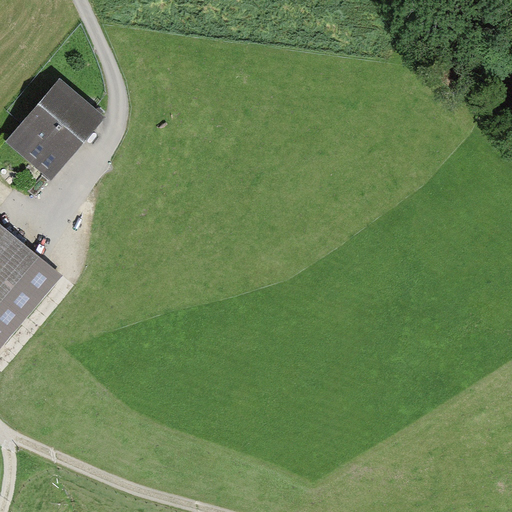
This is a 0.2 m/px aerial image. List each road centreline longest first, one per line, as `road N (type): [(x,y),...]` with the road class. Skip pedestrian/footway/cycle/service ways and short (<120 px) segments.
road 1 (track): [(214,511),(115,484),(0,430)]
road 2 (track): [(0,322),(51,264),(65,210)]
